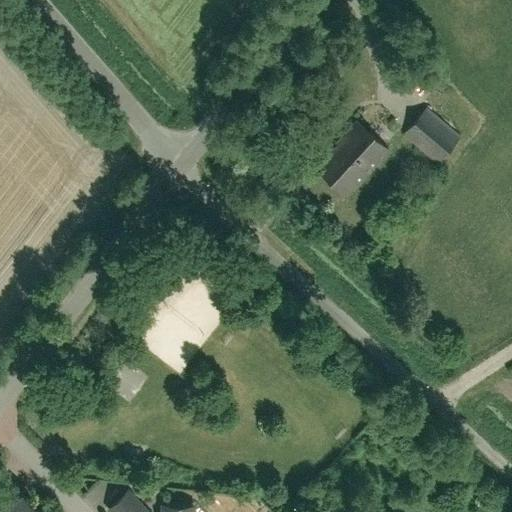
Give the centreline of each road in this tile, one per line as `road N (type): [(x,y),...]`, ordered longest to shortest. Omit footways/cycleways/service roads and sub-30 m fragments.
road 1 (track): [(179,158),(511,465)]
road 2 (residential): [(179,158),(0,406)]
road 3 (unclassified): [(39,0),(179,158)]
road 4 (residential): [(314,0),(179,158)]
road 5 (residential): [(0,417),(84,511)]
